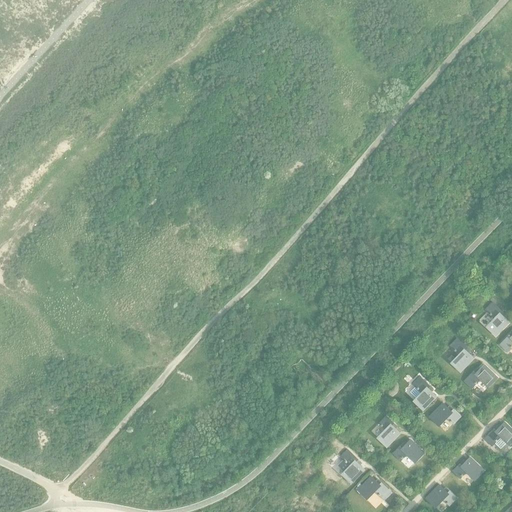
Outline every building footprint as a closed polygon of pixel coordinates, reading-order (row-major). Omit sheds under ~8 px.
[(492,302),(485,310),(494,319),(486,327),(495,336),(509,322),(503,317),(505,315),(492,302)] [(502,342),(499,345),(507,353),(510,350),(511,347),(511,332),(502,342)] [(457,338),(450,346),(459,355),(451,363),(460,372),(474,358),(468,353),(470,351),(457,338)] [(467,378),(464,381),(471,388),(474,386),(480,379),(489,387),(498,378),(484,365),(478,370),(476,369),(467,378)] [(415,387),(410,392),(416,398),(413,402),(422,410),(436,396),(430,391),(432,389),(422,379),(420,377),(413,385),(415,387)] [(460,416),(450,407),(449,409),(443,403),(429,417),(438,426),(446,418),(453,424),(460,416)] [(400,433),(394,428),(396,426),(386,416),(379,424),(385,430),(377,438),(386,447),(400,433)] [(497,426),(484,439),(492,446),(495,443),(501,449),(507,443),(509,445),(511,441),(511,429),(504,422),(498,428),(497,426)] [(424,453),(410,440),(405,445),(403,444),(393,453),(400,461),(407,454),(415,463),(424,453)] [(343,460),(338,465),(345,472),(342,475),(351,484),(364,470),(359,464),(360,462),(351,453),(347,450),(340,457),(343,460)] [(484,471),(470,457),(464,463),(462,461),(453,471),(460,478),(466,472),(475,480),(484,471)] [(371,476),(357,490),(366,499),(370,496),(376,502),(381,497),(384,500),(391,493),(388,490),(379,480),(377,482),(371,476)] [(457,498),(447,488),(445,490),(439,485),(425,499),(435,507),(443,499),(449,506),(457,498)]
